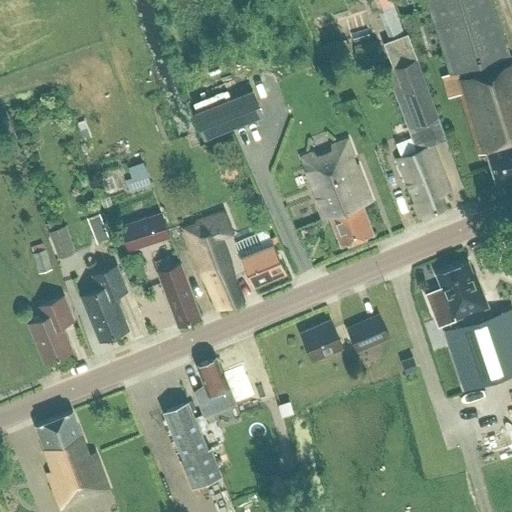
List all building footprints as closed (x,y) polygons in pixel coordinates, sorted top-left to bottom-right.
[(457,70),(460,80),(457,81),(489,185),(511,176),(511,64),(511,62),(508,63),(506,55),(509,54),(492,0),(426,0),(449,73),(457,70)] [(436,116),(415,59),(416,58),(406,32),(383,41),(393,67),(414,124),(436,116)] [(202,38),(194,45),(225,79),(233,71),(202,38)] [(194,112),(204,137),(261,114),(252,89),(194,112)] [(312,152),(301,156),(325,218),(330,215),(341,243),(371,232),(361,204),(371,200),(347,138),(333,144),(332,151),(317,157),(312,152)] [(418,217),(445,205),(440,193),(449,190),(431,144),(414,150),(409,138),(395,143),(400,156),(396,157),(415,202),(413,203),(418,217)] [(122,189),(145,181),(139,166),(117,174),(122,189)] [(91,211),(79,217),(89,241),(101,235),(91,211)] [(242,299),(233,278),(217,235),(231,229),(223,211),(180,226),(186,241),(208,288),(217,309),(242,299)] [(146,217),(119,225),(126,246),(168,232),(160,212),(146,217)] [(75,251),(65,224),(48,230),(57,257),(75,251)] [(241,255),(253,284),(284,271),(272,242),(265,227),(235,240),(241,255)] [(45,249),(33,253),(39,273),(52,268),(45,249)] [(429,290),(425,291),(439,325),(441,324),(485,307),(479,294),(466,260),(436,272),(441,285),(429,290)] [(199,316),(179,261),(157,269),(178,324),(199,316)] [(115,265),(102,270),(90,274),(96,288),(81,295),(99,339),(127,327),(113,294),(126,289),(115,265)] [(43,316),(29,322),(45,361),(71,350),(60,324),(72,319),(62,295),(38,305),(43,316)] [(511,309),(511,307),(444,329),(463,387),(511,371),(511,309)] [(379,312),(346,326),(356,351),(390,336),(379,312)] [(342,345),(330,318),(300,331),(312,358),(342,345)] [(235,402),(223,371),(221,372),(215,356),(195,364),(203,382),(204,387),(194,391),(203,414),(214,410),(235,402)] [(220,472),(209,447),(207,447),(200,430),(187,400),(163,410),(183,457),(180,458),(191,484),(220,472)] [(109,488),(95,450),(88,452),(71,409),(35,423),(52,469),(47,471),(61,507),(109,488)] [(267,482),(272,496),(287,490),(282,477),(267,482)]
